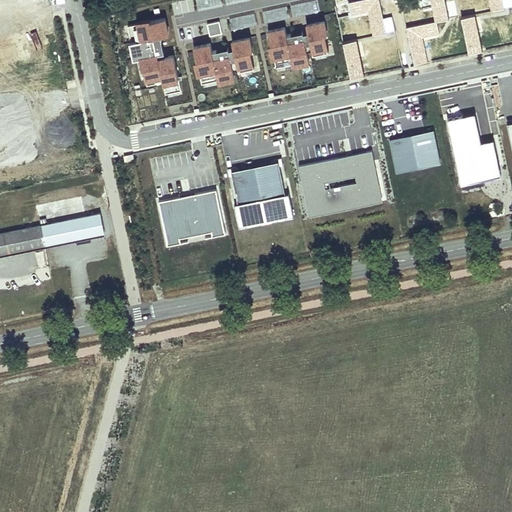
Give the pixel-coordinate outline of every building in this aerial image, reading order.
[(381,4),(350,10),(355,30),(384,23),(381,4)] [(130,37),(139,35),(153,32),(159,31),(170,29),(166,13),(149,16),(149,12),(135,14),(136,20),(127,22),(130,37)] [(307,28),(308,33),(309,38),(312,52),(327,48),(324,31),(326,31),(323,15),(317,16),(318,19),(305,22),(307,28)] [(221,33),(218,20),(208,23),(211,35),(221,33)] [(285,31),(283,22),(266,26),(272,54),(275,54),(277,65),(292,62),(289,51),(287,37),(285,31)] [(0,78),(0,79),(0,75),(0,62),(28,59),(24,27),(4,29),(3,24),(0,24),(0,78)] [(285,31),(287,37),(289,51),(292,62),(292,64),(308,60),(303,39),(302,34),(301,30),(301,28),(285,31)] [(131,55),(138,53),(156,50),(157,53),(163,52),(159,31),(153,32),(139,35),(127,37),(131,55)] [(232,45),(233,49),(234,55),(237,68),(253,65),(249,48),(251,47),(248,32),(243,33),(243,35),(230,38),(232,45)] [(210,47),(208,38),(191,42),(198,71),(200,70),(202,81),(217,78),(215,67),(212,54),(210,47)] [(210,47),(212,54),(215,67),(217,78),(218,80),(233,77),(229,56),(227,50),(226,46),(226,44),(210,47)] [(161,72),(157,53),(156,50),(138,53),(144,83),(162,79),(161,72)] [(180,89),(172,50),(163,52),(157,53),(161,72),(162,79),(165,92),(180,89)] [(474,114),(447,120),(461,182),(502,173),(495,140),(481,143),(474,114)] [(433,130),(391,139),(398,172),(440,162),(433,130)] [(235,204),(240,225),(295,214),(290,191),(286,192),(280,161),(233,170),(239,203),(235,204)] [(326,181),(310,183),(315,209),(382,196),(377,171),(356,174),(357,180),(327,186),(326,181)] [(216,188),(159,200),(168,246),(180,243),(179,237),(212,230),(213,236),(226,233),(216,188)] [(101,212),(0,233),(0,254),(105,232),(101,212)] [(27,286),(28,296),(45,293),(44,284),(27,286)]
